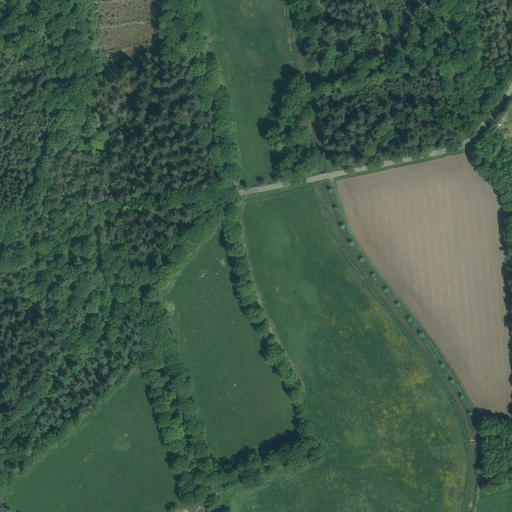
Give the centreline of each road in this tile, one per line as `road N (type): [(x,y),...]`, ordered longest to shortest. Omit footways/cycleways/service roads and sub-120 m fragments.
road 1 (tertiary): [(0,436),(219,200),(457,148),(511,87)]
road 2 (track): [(0,273),(63,84),(70,0)]
road 3 (track): [(183,0),(224,197)]
